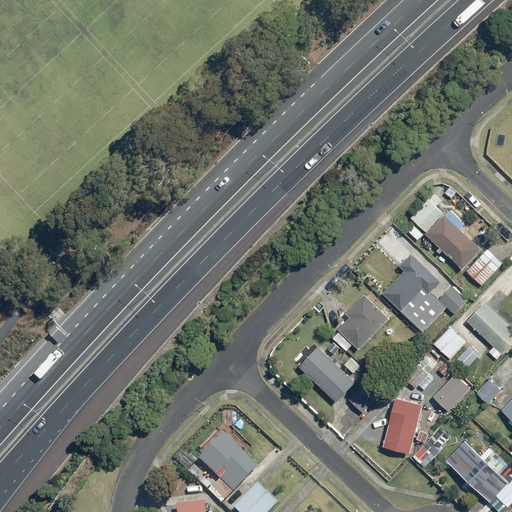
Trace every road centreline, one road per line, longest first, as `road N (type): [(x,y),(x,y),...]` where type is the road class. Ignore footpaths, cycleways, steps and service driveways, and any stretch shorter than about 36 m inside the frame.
road 1 (motorway): [(486,0),(375,96),(204,265),(0,491)]
road 2 (motorway): [(0,413),(171,228),(413,0)]
road 3 (residential): [(234,359),(440,143)]
road 4 (residential): [(387,511),(234,359)]
road 5 (residential): [(126,511),(150,444),(234,359)]
